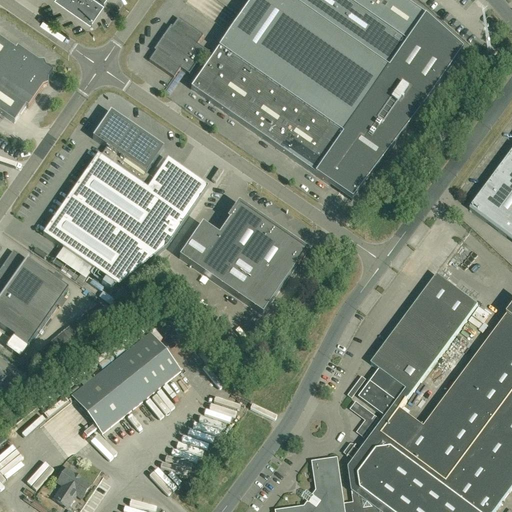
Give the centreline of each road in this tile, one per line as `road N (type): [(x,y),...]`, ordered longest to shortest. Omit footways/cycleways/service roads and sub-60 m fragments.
road 1 (unclassified): [(100,68),(382,263)]
road 2 (unclassified): [(223,511),(285,431),(382,263)]
road 3 (unclassified): [(382,263),(511,91)]
road 4 (unclassified): [(0,211),(100,68)]
road 5 (unclassified): [(1,0),(100,68)]
